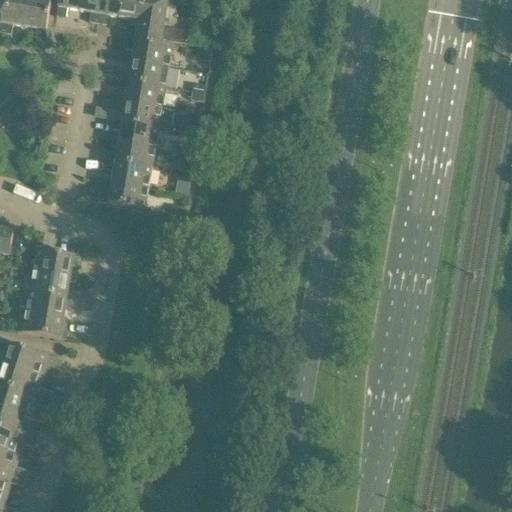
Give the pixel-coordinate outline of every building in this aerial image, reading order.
[(24,29),(28,0),(7,0),(2,36),(10,37),(12,27),(24,29)] [(50,0),(28,0),(24,29),(36,31),(34,41),(43,42),(50,0)] [(78,12),(80,0),(58,0),(56,19),(65,20),(67,10),(78,12)] [(80,0),(78,12),(90,14),(88,25),(97,26),(100,0),(80,0)] [(118,20),(121,0),(100,0),(97,26),(105,28),(106,18),(118,20)] [(138,30),(141,0),(121,0),(118,20),(131,22),(129,28),(138,30)] [(141,0),(138,30),(135,43),(160,47),(167,0),(141,0)] [(178,45),(180,33),(172,31),(170,44),(178,45)] [(188,34),(180,33),(178,45),(186,46),(188,34)] [(133,53),(132,65),(168,72),(171,49),(160,47),(135,43),(125,42),(123,51),(133,53)] [(210,64),(211,56),(198,54),(197,62),(210,64)] [(164,92),(168,72),(132,65),(130,77),(119,75),(118,83),(164,92)] [(161,110),(164,92),(118,83),(117,91),(127,93),(125,105),(161,111),(161,110)] [(193,87),(191,95),(204,97),(205,89),(193,87)] [(203,105),(204,97),(191,95),(190,103),(203,105)] [(173,112),(161,110),(161,111),(125,105),(123,117),(113,115),(112,123),(158,132),(158,130),(170,132),(173,112)] [(154,151),(158,132),(112,123),(110,131),(120,133),(118,145),(154,151)] [(186,127),(185,135),(197,137),(198,129),(186,127)] [(196,146),(197,137),(185,135),(184,144),(196,146)] [(151,171),(154,151),(118,145),(116,156),(106,154),(105,163),(151,171)] [(148,191),(151,171),(105,163),(103,171),(113,173),(111,185),(148,191)] [(179,167),(178,176),(190,178),(192,169),(179,167)] [(189,186),(190,178),(178,176),(176,184),(189,186)] [(144,213),(148,191),(111,185),(109,197),(99,195),(98,205),(144,213)] [(183,219),(185,210),(172,208),(171,217),(183,219)] [(12,232),(0,229),(0,255),(8,256),(12,232)] [(37,253),(34,273),(69,280),(71,268),(78,269),(79,260),(37,253)] [(67,291),(69,280),(34,273),(30,294),(85,303),(86,294),(67,291)] [(83,312),(85,303),(30,294),(27,314),(62,320),(64,309),(83,312)] [(60,332),(62,320),(27,314),(23,335),(65,342),(67,333),(60,332)] [(8,346),(2,366),(37,377),(40,367),(59,372),(61,363),(8,346)] [(34,389),(37,377),(2,366),(0,372),(0,386),(49,402),(52,395),(34,389)] [(49,402),(0,386),(0,408),(25,416),(29,405),(47,411),(49,402)] [(25,416),(0,408),(0,430),(37,442),(39,435),(21,429),(25,416)] [(37,442),(0,430),(0,451),(13,455),(16,445),(34,451),(37,442)] [(9,468),(13,455),(0,451),(0,473),(25,481),(27,474),(9,468)] [(22,490),(25,481),(0,473),(0,495),(1,495),(4,484),(22,490)] [(13,511),(0,507),(0,497),(1,495),(0,495),(0,511),(13,511)]
